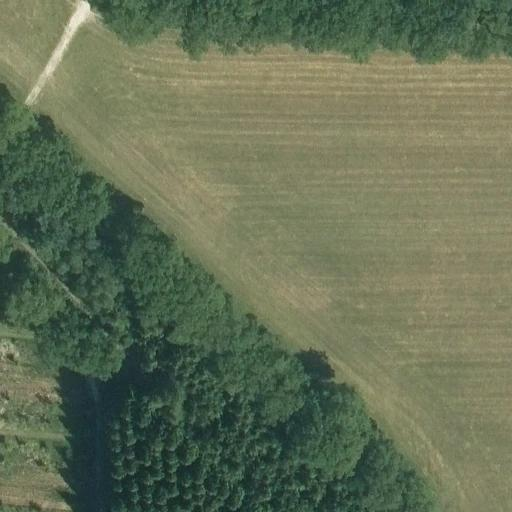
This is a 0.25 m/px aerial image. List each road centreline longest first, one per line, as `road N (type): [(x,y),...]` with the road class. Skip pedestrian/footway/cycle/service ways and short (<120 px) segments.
road 1 (track): [(432,511),(416,481),(0,92)]
road 2 (track): [(106,511),(103,352),(0,249)]
